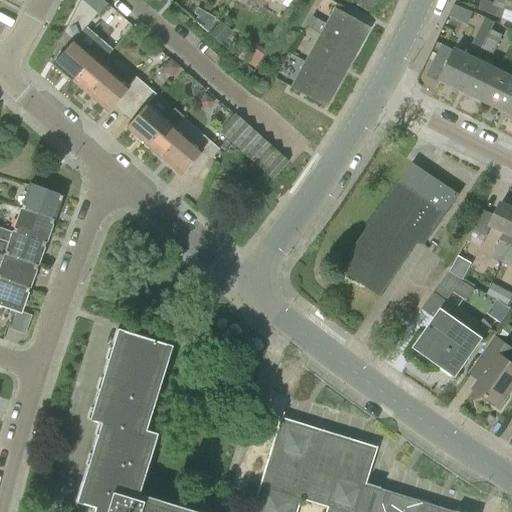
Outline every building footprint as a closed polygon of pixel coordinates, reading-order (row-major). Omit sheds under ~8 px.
[(79,88),(100,64),(107,55),(96,46),(89,54),(74,41),(81,32),(106,4),(101,0),(79,0),(63,33),(72,41),(51,65),(79,88)] [(358,0),(355,6),(367,13),(374,0),(358,0)] [(494,0),(493,4),(498,6),(506,9),(508,0),(494,0)] [(472,24),(477,10),(457,2),(452,16),(472,24)] [(498,6),(494,16),(502,19),(505,10),(506,10),(506,9),(498,6)] [(333,9),(319,35),(354,55),(369,29),(333,9)] [(471,44),(483,50),(493,31),(491,30),(495,22),(485,18),(482,26),(480,25),(471,44)] [(208,34),(220,45),(231,32),(219,21),(208,34)] [(493,31),(483,50),(493,55),(502,36),(493,31)] [(319,35),(304,61),(340,81),(354,55),(319,35)] [(440,80),(462,91),(479,59),(456,48),(440,80)] [(462,91),(484,102),(500,70),(479,59),(462,91)] [(340,81),(304,61),(290,87),(326,107),(340,81)] [(127,88),(136,96),(145,86),(134,77),(127,86),(100,64),(79,88),(106,112),(127,88)] [(484,102),(505,112),(511,98),(511,75),(500,70),(484,102)] [(125,128),(152,152),(174,127),(147,104),(155,95),(145,86),(136,96),(145,104),(125,128)] [(218,133),(227,141),(243,123),(234,115),(218,133)] [(227,141),(236,149),(252,131),(243,123),(227,141)] [(174,127),(152,152),(180,175),(200,151),(210,160),(219,150),(202,135),(194,144),(174,127)] [(236,149),(245,157),(261,139),(252,131),(236,149)] [(245,157),(254,165),(270,147),(261,139),(245,157)] [(254,165),(263,173),(279,155),(270,147),(254,165)] [(279,155),(263,173),(272,181),(288,163),(279,155)] [(377,215),(418,243),(424,247),(459,196),(412,164),(377,215)] [(29,185),(20,209),(52,221),(61,197),(29,185)] [(495,216),(490,226),(504,233),(491,258),(502,263),(511,242),(511,207),(501,203),(495,216)] [(20,209),(12,232),(44,244),(52,221),(20,209)] [(418,243),(377,215),(339,270),(381,298),(418,243)] [(0,240),(8,243),(4,255),(36,267),(44,244),(12,232),(12,233),(0,228),(0,240)] [(511,266),(511,242),(502,263),(511,268),(511,266)] [(4,255),(0,265),(0,279),(28,289),(36,267),(4,255)] [(474,290),(448,273),(433,294),(447,303),(453,293),(467,301),(474,290)] [(28,289),(0,279),(0,315),(3,308),(19,313),(28,289)] [(511,303),(511,291),(498,284),(493,293),(511,303)] [(482,339),(442,311),(417,347),(456,375),(482,339)] [(102,428),(79,506),(91,510),(89,511),(172,511),(130,499),(148,439),(136,435),(162,347),(120,334),(92,425),(102,428)] [(475,389),(499,407),(511,388),(511,364),(506,360),(511,351),(511,350),(496,339),(481,359),(491,366),(475,389)] [(303,511),(460,511),(462,505),(426,493),(431,482),(395,470),(398,465),(373,456),(377,445),(330,430),(303,511)]
